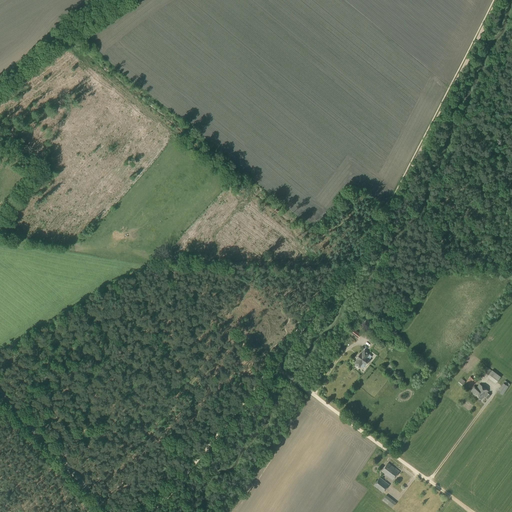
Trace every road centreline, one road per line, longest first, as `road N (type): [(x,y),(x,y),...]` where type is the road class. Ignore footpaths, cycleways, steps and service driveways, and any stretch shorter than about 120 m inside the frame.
road 1 (track): [(272,364),(387,215),(498,0)]
road 2 (track): [(285,374),(471,511)]
road 3 (track): [(155,511),(272,364)]
road 4 (tertiary): [(106,511),(0,393)]
road 5 (track): [(272,364),(150,270)]
road 6 (unclassified): [(0,88),(119,0)]
